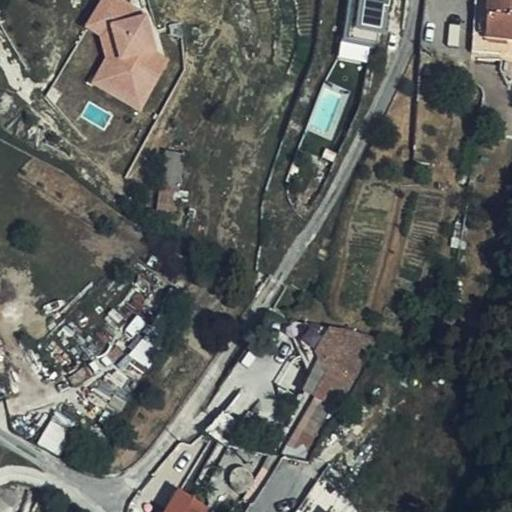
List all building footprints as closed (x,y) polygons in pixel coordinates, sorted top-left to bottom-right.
[(88,82),(141,112),(172,59),(146,44),(160,21),(123,0),(101,0),(85,29),(110,43),(88,82)] [(382,36),(386,0),(350,0),(346,35),(345,35),(342,58),(368,61),(371,35),(382,36)] [(470,56),(500,58),(501,44),(511,45),(511,0),(473,0),(471,39),(470,56)] [(488,145),(485,165),(504,166),(506,148),(488,145)] [(316,356),(323,383),(348,341),(371,354),(380,340),(374,339),(332,329),(316,356)] [(323,383),(346,397),(371,354),(348,341),(323,383)] [(319,411),(332,419),(346,397),(323,383),(314,397),(324,404),(319,411)] [(352,494),(346,490),(341,499),(346,503),(352,494)] [(169,511),(193,511),(197,506),(180,495),(169,511)] [(341,511),(346,503),(341,499),(336,507),(341,511)]
